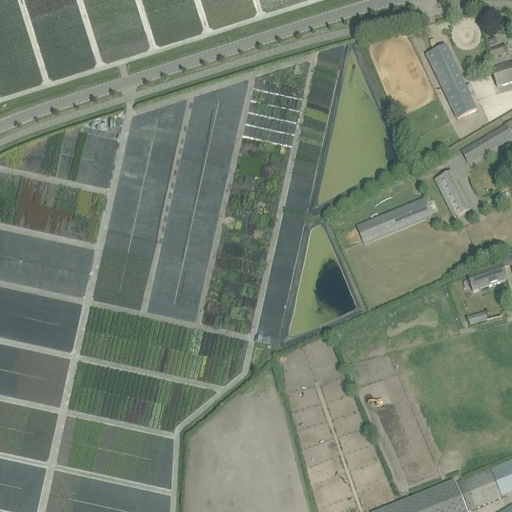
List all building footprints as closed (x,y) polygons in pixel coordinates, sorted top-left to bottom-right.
[(492,59),(507,54),(505,46),(489,50),(492,59)] [(446,47),(427,56),(431,65),(457,119),(458,121),(477,112),(476,110),(450,56),(446,47)] [(511,65),(492,72),(497,88),(511,83),(511,65)] [(493,135),(462,153),(469,163),(482,155),(482,154),(488,150),(489,152),(499,145),(493,135)] [(454,220),(472,211),(452,172),(435,181),(454,220)] [(364,247),(433,218),(425,199),(356,227),(364,247)] [(473,293),(508,282),(503,265),(468,277),(473,293)] [(470,325),(487,322),(486,314),(469,317),(470,325)] [(380,511),(469,511),(503,498),(502,496),(511,491),(511,461),(491,470),(463,481),(457,484),(456,482),(380,511)]
